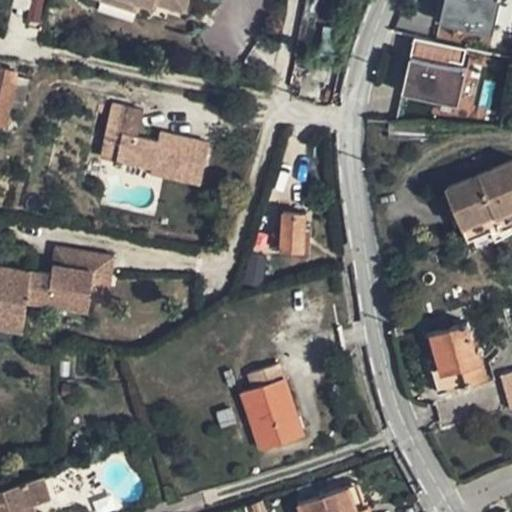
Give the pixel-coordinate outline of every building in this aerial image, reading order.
[(13,0),(11,12),(40,18),(44,0),(13,0)] [(141,1),(136,0),(100,0),(138,11),(141,1)] [(136,0),(141,1),(154,5),(155,0),(157,0),(186,8),(187,0),(136,0)] [(440,0),(436,20),(440,21),(444,0),(440,0)] [(444,0),(440,21),(493,33),(500,0),(444,0)] [(422,37),(415,36),(410,55),(418,57),(422,37)] [(467,47),(422,37),(418,57),(410,55),(402,92),(458,105),(467,68),(462,67),(467,47)] [(0,124),(4,126),(15,71),(0,68),(0,124)] [(29,78),(16,75),(9,106),(22,109),(29,78)] [(112,103),(104,142),(120,146),(117,159),(152,168),(151,173),(202,184),(210,142),(169,133),(167,142),(159,140),(139,136),(144,110),(112,103)] [(169,133),(160,131),(159,140),(167,142),(169,133)] [(120,146),(104,142),(100,157),(117,161),(120,146)] [(511,159),(446,187),(468,241),(500,227),(496,217),(511,210),(511,159)] [(511,227),(511,210),(496,217),(500,227),(501,231),(511,227)] [(307,212),(279,211),(278,232),(273,232),(272,247),(282,248),(282,249),(304,250),(307,212)] [(0,266),(0,328),(24,331),(28,302),(91,310),(95,272),(112,274),(114,256),(56,247),(53,273),(0,266)] [(268,260),(250,256),(240,290),(261,286),(268,260)] [(112,274),(95,272),(92,302),(109,303),(112,274)] [(476,350),(469,322),(426,333),(435,364),(440,363),(440,366),(431,369),(438,393),(488,379),(479,349),(476,350)] [(254,387),(243,391),(262,449),(304,435),(280,362),(249,373),(254,387)] [(511,373),(502,376),(511,409),(511,373)] [(0,511),(27,511),(26,508),(52,499),(44,476),(0,490),(0,511)] [(371,511),(361,481),(350,484),(359,511),(371,511)] [(300,503),(302,511),(359,511),(350,484),(300,503)]
